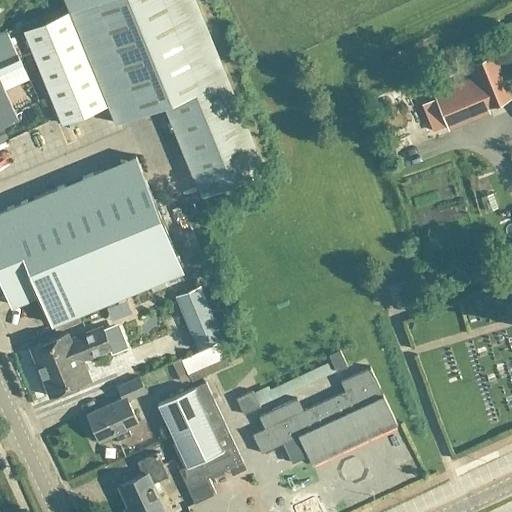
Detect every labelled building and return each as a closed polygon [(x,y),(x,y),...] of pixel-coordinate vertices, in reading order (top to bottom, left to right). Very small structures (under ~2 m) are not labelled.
[(200,197),(264,171),(193,0),(66,0),(72,12),(23,33),(62,125),(110,105),(117,122),(163,104),(200,197)] [(5,30),(0,32),(0,76),(22,67),(5,30)] [(475,81),(434,98),(447,128),(487,111),(486,107),(482,97),(506,87),(493,54),(468,65),(475,81)] [(33,97),(38,110),(51,106),(46,92),(33,97)] [(0,123),(11,118),(1,97),(0,98),(0,123)] [(41,123),(28,124),(30,138),(13,140),(12,129),(0,130),(0,147),(1,154),(44,149),(41,123)] [(52,324),(91,308),(181,271),(134,157),(0,211),(0,276),(12,306),(40,295),(52,324)] [(199,285),(174,296),(196,349),(221,339),(199,285)] [(81,361),(108,350),(110,356),(126,348),(116,325),(101,330),(100,327),(69,340),(66,334),(29,349),(48,397),(89,381),(81,361)] [(260,453),(281,443),(290,463),(306,455),(310,465),(396,425),(382,396),(381,396),(369,368),(339,382),(344,392),(301,411),(296,399),(257,416),(263,429),(251,434),(260,453)] [(117,440),(129,435),(126,429),(137,424),(126,400),(145,392),(138,378),(116,387),(121,399),(86,415),(98,442),(114,435),(117,440)] [(187,466),(185,467),(178,470),(193,504),(215,494),(207,478),(242,462),(205,382),(156,405),(157,406),(158,405),(187,466)] [(163,511),(151,484),(167,477),(156,453),(136,462),(142,476),(118,486),(129,511),(163,511)] [(215,511),(250,511),(242,479),(219,485),(222,497),(212,500),(215,511)] [(327,487),(302,493),(306,509),(331,503),(327,487)]
